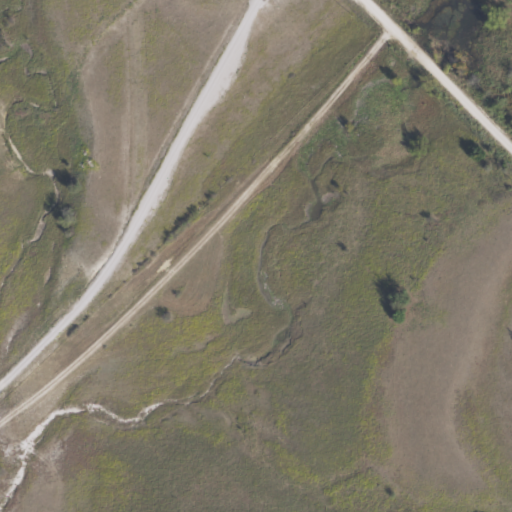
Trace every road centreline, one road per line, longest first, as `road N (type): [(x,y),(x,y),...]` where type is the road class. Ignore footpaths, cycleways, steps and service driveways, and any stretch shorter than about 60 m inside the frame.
road 1 (residential): [(0,445),(430,51)]
road 2 (residential): [(511,113),(466,61),(430,51),(405,0)]
